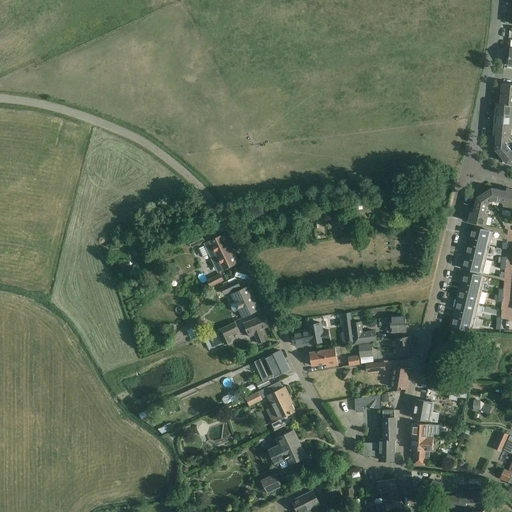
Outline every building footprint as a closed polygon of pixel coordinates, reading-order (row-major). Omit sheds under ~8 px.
[(511,84),(502,84),(501,94),(511,94),(511,84)] [(511,94),(501,94),(500,104),(511,105),(511,94)] [(496,104),(495,114),(511,115),(511,105),(500,104),(496,104)] [(511,115),(495,114),(494,124),(511,125),(511,115)] [(511,125),(494,124),(494,135),(496,135),(508,136),(511,136),(511,125)] [(496,135),(495,150),(501,156),(510,149),(507,146),(508,136),(496,135)] [(511,151),(510,149),(501,156),(506,163),(511,163),(511,151)] [(491,188),(484,193),(490,203),(494,201),(503,203),(504,203),(506,191),(491,188)] [(511,189),(506,188),(506,191),(504,203),(503,203),(503,206),(511,207),(511,189)] [(477,198),(473,212),(485,215),(485,214),(487,205),(490,203),(484,193),(477,198)] [(473,212),(471,211),(468,222),(486,226),(488,215),(485,214),(485,215),(473,212)] [(468,241),(490,246),(493,232),(471,227),(468,241)] [(189,241),(192,247),(204,241),(201,235),(189,241)] [(205,244),(219,272),(238,262),(224,235),(205,244)] [(465,254),(486,259),(490,246),(468,241),(465,254)] [(461,268),(483,273),(486,259),(465,254),(461,268)] [(460,286),(482,291),(485,277),(464,272),(460,286)] [(207,280),(210,287),(223,280),(220,274),(207,280)] [(222,287),(225,294),(240,287),(236,280),(222,287)] [(260,309),(249,286),(231,295),(235,302),(231,304),(231,306),(233,311),(235,312),(239,310),(242,318),(260,309)] [(457,299),(479,304),(482,291),(460,286),(457,299)] [(454,313),(475,318),(479,304),(457,299),(454,313)] [(472,331),(472,330),(475,318),(454,313),(450,327),(472,332),(472,331)] [(244,323),(249,337),(255,335),(258,344),(265,341),(260,329),(270,325),(266,315),(244,323)] [(404,316),(394,316),(391,316),(391,317),(379,319),(379,326),(387,326),(387,333),(405,332),(404,316)] [(189,332),(191,337),(192,338),(193,338),(197,336),(205,331),(200,321),(191,325),(193,328),(189,331),(189,332)] [(361,322),(352,323),(355,343),(376,341),(375,331),(362,333),(361,322)] [(235,323),(219,330),(226,345),(231,342),(228,336),(239,331),(235,323)] [(292,334),(294,345),(311,342),(311,344),(324,341),(324,340),(330,339),(328,330),(322,331),(321,323),(308,325),(308,327),(309,331),(292,334)] [(216,342),(218,346),(222,343),(217,331),(203,337),(207,346),(216,342)] [(353,332),(345,333),(343,336),(344,344),(354,343),(353,332)] [(410,337),(400,338),(396,339),(398,355),(412,353),(410,337)] [(359,345),(360,357),(372,356),(371,344),(359,345)] [(326,364),(327,367),(338,366),(335,349),(310,353),(312,366),(326,364)] [(280,351),(271,355),(266,357),(269,364),(266,366),(271,377),(289,370),(280,351)] [(359,356),(348,358),(349,366),(360,364),(359,356)] [(366,364),(367,372),(385,370),(384,362),(366,364)] [(390,387),(406,389),(409,369),(393,367),(390,387)] [(256,384),(260,391),(271,385),(268,379),(256,384)] [(451,387),(449,399),(457,400),(457,397),(466,398),(467,390),(451,387)] [(267,410),(270,416),(273,422),(270,423),(274,431),(297,420),(293,412),(294,412),(286,397),(288,396),(284,388),(269,395),(275,406),(267,410)] [(224,396),(223,399),(224,403),(227,403),(232,401),(233,402),(238,399),(234,389),(228,392),(229,394),(224,396)] [(511,399),(511,390),(504,389),(503,399),(511,399)] [(424,398),(436,400),(438,393),(426,391),(424,398)] [(369,392),(370,404),(387,404),(387,392),(369,392)] [(247,398),(250,405),(262,399),(258,393),(247,398)] [(432,402),(426,401),(416,399),(413,419),(435,422),(436,418),(427,416),(428,411),(430,412),(432,402)] [(468,403),(467,422),(480,423),(482,404),(468,403)] [(457,404),(449,404),(449,417),(456,417),(462,417),(462,405),(457,405),(457,404)] [(342,410),(346,417),(351,414),(347,407),(342,410)] [(384,439),(395,439),(395,410),(383,410),(384,439)] [(164,426),(161,427),(164,433),(167,431),(167,432),(173,429),(170,422),(164,425),(164,426)] [(413,423),(412,436),(433,438),(434,433),(438,433),(439,425),(413,423)] [(293,431),(284,436),(277,439),(281,446),(270,451),(279,469),(305,457),(293,431)] [(493,448),(501,452),(509,435),(500,431),(493,448)] [(433,438),(412,436),(411,450),(414,450),(414,458),(413,465),(425,465),(425,458),(429,459),(430,451),(433,451),(433,438)] [(395,439),(384,439),(380,439),(380,443),(364,443),(364,456),(382,456),(382,461),(394,461),(394,439),(395,439)] [(511,483),(511,472),(509,471),(504,469),(500,478),(511,483)] [(261,480),(267,494),(282,487),(275,473),(261,480)] [(367,496),(380,493),(397,490),(395,479),(377,482),(378,487),(374,488),(373,483),(365,485),(367,496)] [(415,499),(424,504),(425,504),(430,494),(440,492),(443,484),(433,480),(429,487),(426,485),(424,487),(422,486),(415,499)] [(376,505),(384,503),(400,500),(397,490),(380,493),(381,498),(374,499),(375,505),(376,505)] [(293,501),(297,510),(298,511),(301,511),(303,511),(309,511),(308,509),(319,504),(313,491),(293,501)] [(441,497),(441,507),(441,508),(465,507),(465,503),(482,503),(481,491),(456,492),(456,496),(441,497)] [(378,510),(378,511),(392,511),(402,510),(400,500),(384,503),(383,503),(376,505),(378,510)]
